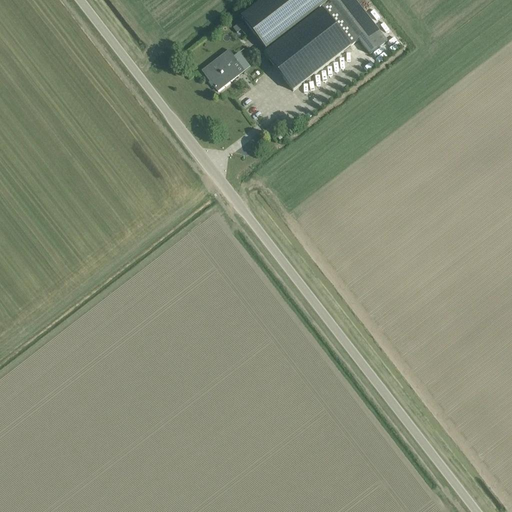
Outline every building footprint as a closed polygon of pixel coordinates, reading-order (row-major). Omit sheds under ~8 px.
[(259,0),(239,16),(266,51),(331,0),(259,0)] [(334,0),(322,10),(322,11),(350,47),(358,41),(369,55),(386,42),(353,0),(334,0)] [(322,11),(265,56),(293,92),(350,47),(322,11)] [(395,52),(402,47),(399,43),(392,48),(395,52)] [(218,93),(218,92),(245,72),(229,51),(222,56),(223,57),(206,70),(205,69),(202,72),(218,93)] [(388,52),(378,61),(381,65),(392,56),(388,52)] [(376,65),(365,71),(368,75),(379,69),(376,65)]
